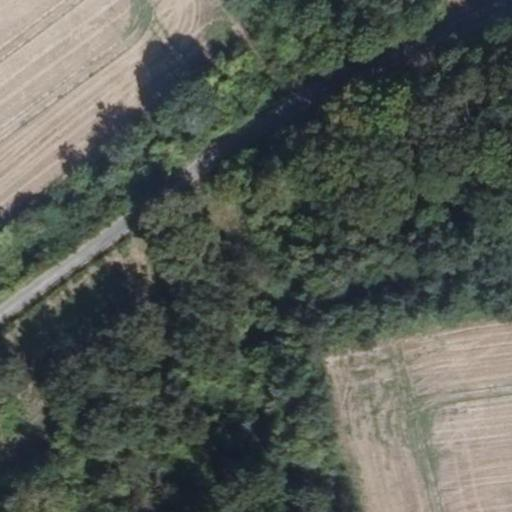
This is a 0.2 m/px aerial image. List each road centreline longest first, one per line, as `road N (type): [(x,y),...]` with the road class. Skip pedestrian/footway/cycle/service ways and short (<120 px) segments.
road 1 (unclassified): [(0,318),(236,148),(511,20)]
road 2 (track): [(287,121),(237,0)]
